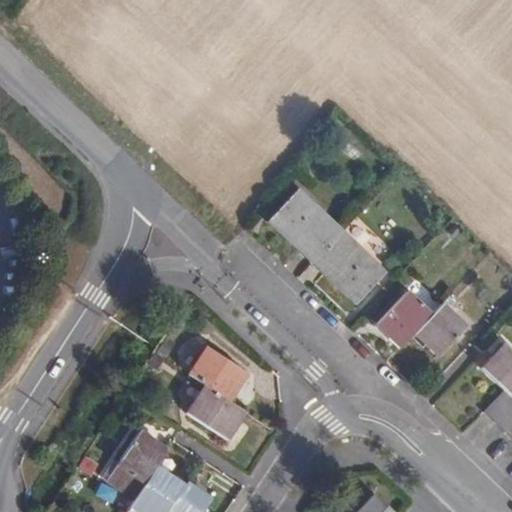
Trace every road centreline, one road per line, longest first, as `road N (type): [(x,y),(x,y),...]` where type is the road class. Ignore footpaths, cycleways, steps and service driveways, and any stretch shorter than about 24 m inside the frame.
road 1 (tertiary): [(0,63),(144,201)]
road 2 (tertiary): [(338,400),(375,412),(484,511)]
road 3 (tertiary): [(230,283),(321,364),(338,400)]
road 4 (residential): [(338,400),(262,511)]
road 5 (unclassified): [(108,283),(147,270),(230,283)]
